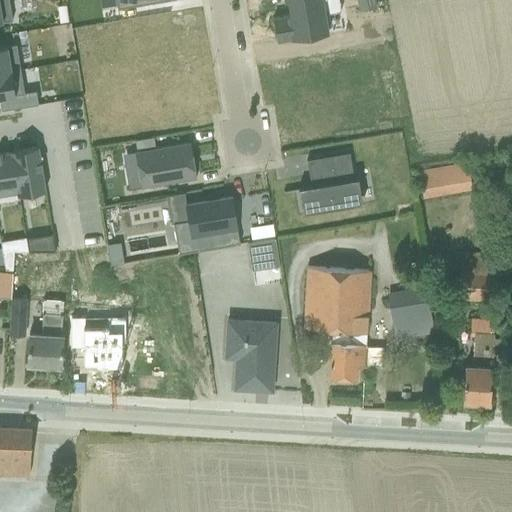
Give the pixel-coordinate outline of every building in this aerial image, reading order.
[(7,0),(0,0),(0,22),(11,20),(7,0)] [(114,0),(116,9),(154,2),(153,0),(114,0)] [(289,14),(272,17),(276,41),(327,32),(324,14),(321,0),(283,0),(284,2),(287,1),(289,14)] [(355,0),(357,10),(375,7),(373,0),(355,0)] [(57,7),(59,23),(68,22),(66,6),(57,7)] [(15,44),(0,46),(0,71),(19,69),(15,44)] [(0,97),(20,94),(23,93),(23,92),(19,69),(0,71),(0,97)] [(21,105),(0,108),(0,109),(0,110),(37,104),(35,90),(23,92),(23,93),(20,94),(21,105)] [(151,137),(135,140),(136,147),(152,145),(151,137)] [(189,142),(134,152),(140,187),(195,178),(189,142)] [(0,195),(16,193),(17,195),(44,191),(37,146),(0,152),(0,195)] [(301,213),(361,203),(357,178),(352,179),(348,153),(305,160),(310,186),(297,189),(301,213)] [(467,163),(417,171),(422,198),(471,189),(467,163)] [(187,220),(172,222),(177,254),(239,243),(231,196),(185,204),(184,204),(187,220)] [(32,237),(25,238),(27,251),(35,251),(32,237)] [(273,239),(246,243),(250,270),(278,266),(273,239)] [(497,254),(461,252),(458,300),(494,302),(497,254)] [(328,378),(355,380),(356,367),(379,368),(381,348),(366,347),(366,315),(368,315),(368,271),(305,266),(302,329),(330,330),(328,378)] [(0,297),(10,298),(12,273),(0,272),(0,297)] [(435,330),(426,285),(386,293),(394,339),(435,330)] [(24,335),(26,299),(12,298),(10,334),(24,335)] [(28,333),(27,344),(26,364),(60,366),(62,335),(61,335),(63,301),(43,299),(41,334),(28,333)] [(98,364),(110,364),(110,368),(112,368),(112,367),(137,366),(136,344),(140,344),(140,316),(136,316),(121,316),(121,327),(100,327),(99,316),(84,316),(85,368),(86,368),(86,348),(98,347),(98,364)] [(231,390),(272,393),(276,321),(224,318),(222,359),(233,360),(231,390)] [(477,400),(488,401),(490,361),(492,338),(493,319),(475,318),(474,332),(473,332),(471,364),(464,364),(462,399),(465,400),(466,403),(476,403),(477,400)] [(492,338),(490,361),(506,361),(507,339),(492,338)] [(0,472),(28,473),(30,447),(31,427),(0,426),(0,472)]
